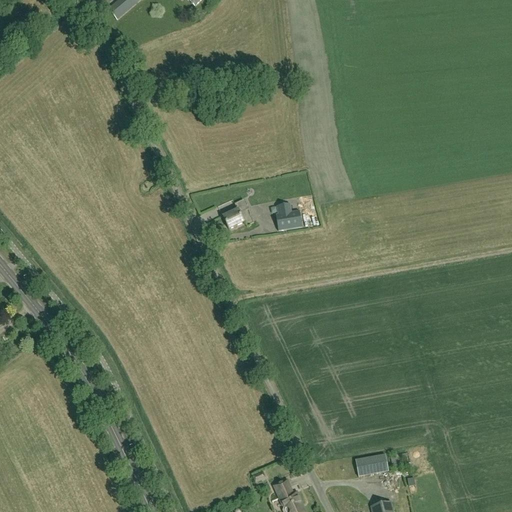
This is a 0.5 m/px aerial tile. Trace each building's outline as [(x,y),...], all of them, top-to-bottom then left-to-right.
[(117,21),(141,0),(120,0),(108,11),(117,21)] [(186,0),(195,8),(202,0),(186,0)] [(244,187),(234,192),(237,197),(246,193),(244,187)] [(248,194),(254,204),(265,197),(259,187),(248,194)] [(229,231),(244,223),(239,215),(248,211),(244,202),(235,206),(238,211),(223,218),(229,231)] [(290,206),(277,208),(278,216),(276,217),(279,232),(302,228),(299,213),(291,214),(290,206)] [(247,215),(250,222),(260,218),(257,211),(247,215)] [(255,484),(266,479),(263,471),(252,477),(255,484)] [(293,495),(287,481),(274,487),(283,508),(282,511),(304,511),(296,493),(293,495)] [(371,511),(393,511),(391,503),(371,508),(371,511)]
